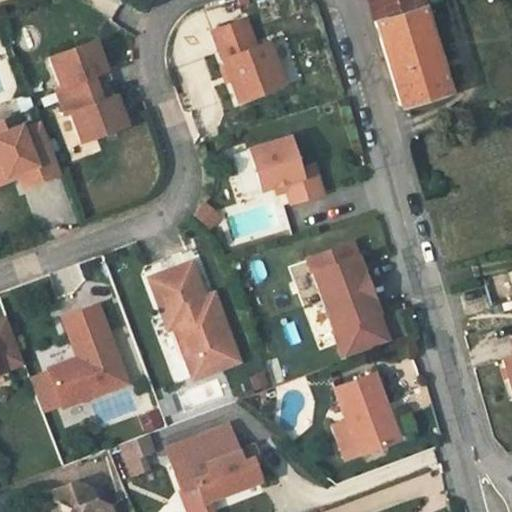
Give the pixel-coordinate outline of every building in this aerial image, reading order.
[(368,0),(374,18),(422,5),(420,0),(368,0)] [(422,5),(374,18),(400,104),(448,92),(422,5)] [(246,21),(214,33),(239,102),(284,86),(283,84),(270,47),(269,44),(256,49),(246,21)] [(288,40),(270,47),(283,84),(302,77),(288,40)] [(107,71),(97,42),(52,58),(62,86),(57,88),(67,116),(72,114),(82,142),(127,125),(117,97),(112,98),(104,102),(94,75),(103,72),(107,71)] [(112,98),(103,72),(94,75),(104,102),(112,98)] [(0,135),(0,176),(7,174),(8,177),(19,173),(20,177),(25,188),(62,174),(43,123),(24,131),(23,126),(8,132),(0,135)] [(5,123),(0,124),(0,135),(8,132),(5,123)] [(289,136),(248,150),(261,190),(275,186),(285,182),(290,196),(292,204),(323,193),(314,164),(300,169),(289,136)] [(7,174),(0,176),(0,185),(20,177),(19,173),(8,177),(7,174)] [(285,182),(275,186),(279,200),(290,196),(285,182)] [(201,200),(189,214),(208,229),(220,215),(201,200)] [(366,309),(351,267),(359,264),(351,243),(306,259),(337,344),(382,327),(374,306),(366,309)] [(204,298),(192,263),(168,271),(149,278),(168,328),(174,326),(193,378),(239,361),(220,310),(211,314),(204,298)] [(374,306),(359,264),(351,267),(366,309),(374,306)] [(214,294),(204,298),(211,314),(220,310),(214,294)] [(305,306),(314,343),(327,340),(318,303),(305,306)] [(80,358),(49,370),(61,406),(127,382),(97,305),(64,318),(80,358)] [(7,317),(0,319),(0,341),(10,367),(24,362),(7,317)] [(382,327),(337,344),(342,358),(387,341),(382,327)] [(511,340),(511,355),(502,358),(511,391),(511,334),(510,335),(511,340)] [(0,370),(10,367),(0,341),(0,370)] [(45,371),(29,377),(42,413),(59,407),(45,371)] [(368,392),(379,388),(373,373),(334,388),(345,418),(357,453),(386,443),(368,392)] [(398,438),(379,388),(368,392),(386,443),(398,438)] [(357,453),(345,418),(331,424),(344,458),(357,453)] [(259,478),(251,456),(241,459),(237,449),(228,423),(195,436),(202,455),(185,460),(201,501),(221,492),(259,478)] [(147,433),(123,442),(129,458),(143,452),(153,449),(147,433)] [(202,455),(195,436),(165,447),(189,511),(212,511),(226,507),(221,492),(201,501),(185,460),(202,455)] [(129,458),(123,442),(118,444),(131,476),(135,474),(129,458)] [(253,443),(237,449),(241,459),(251,456),(257,453),(253,443)] [(148,469),(143,452),(129,458),(135,474),(148,469)] [(110,511),(110,509),(94,502),(90,491),(74,483),(53,491),(58,504),(66,508),(64,511),(110,511)]
